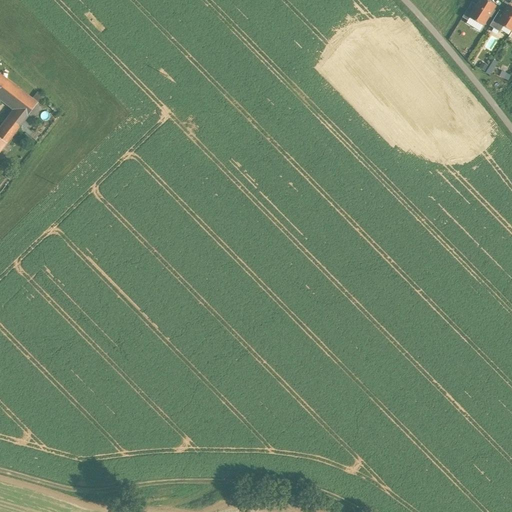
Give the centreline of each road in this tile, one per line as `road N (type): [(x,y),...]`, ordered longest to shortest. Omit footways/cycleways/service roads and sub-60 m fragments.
road 1 (track): [(358,511),(289,489),(159,487),(91,498),(0,474)]
road 2 (track): [(511,127),(405,0)]
